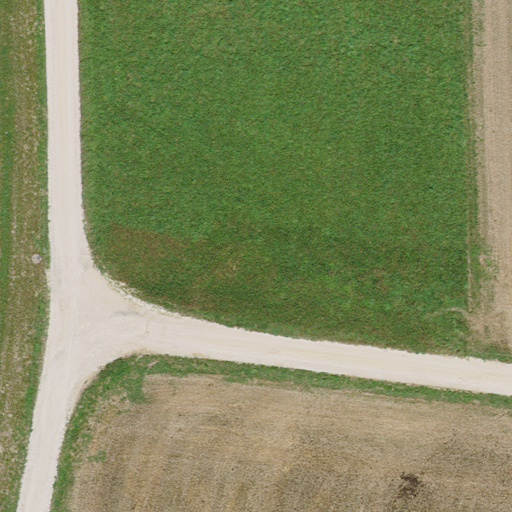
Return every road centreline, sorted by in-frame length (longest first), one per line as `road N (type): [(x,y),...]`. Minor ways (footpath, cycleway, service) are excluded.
road 1 (track): [(58,0),(68,332),(28,511)]
road 2 (track): [(511,385),(68,332)]
